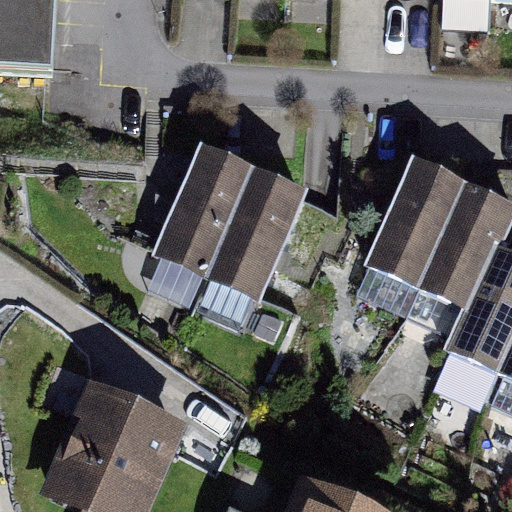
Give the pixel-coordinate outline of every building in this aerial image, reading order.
[(0,0),(0,78),(54,81),(58,0),(0,0)] [(340,0),(289,0),(290,8),(341,10),(340,0)] [(482,0),(431,0),(431,17),(482,19),(482,0)] [(511,0),(482,0),(482,19),(511,19),(511,0)] [(253,194),(207,173),(161,274),(208,295),(253,194)] [(467,209),(420,188),(374,290),(421,311),(467,209)] [(300,214),(253,194),(208,295),(254,316),(300,214)] [(511,232),(511,229),(467,209),(421,311),(468,331),(511,232)] [(511,373),(511,281),(500,276),(454,378),(501,398),(511,373)] [(511,373),(501,398),(511,403),(511,373)] [(145,511),(169,447),(76,413),(39,511),(145,511)]
